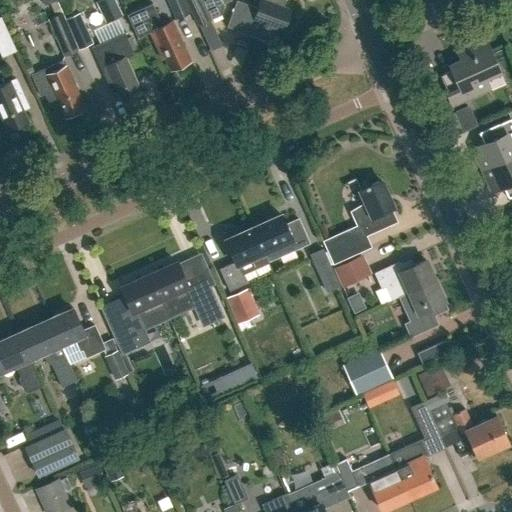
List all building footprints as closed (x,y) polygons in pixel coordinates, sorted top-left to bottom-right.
[(105,24),(121,16),(113,0),(98,0),(95,2),(105,24)] [(190,13),(184,0),(170,0),(178,19),(190,13)] [(184,0),(190,13),(197,25),(221,15),(223,6),(222,4),(231,1),(230,0),(202,0),(201,1),(200,0),(184,0)] [(289,10),(281,7),(283,0),(257,0),(255,8),(235,0),(225,27),(264,41),(269,26),(281,30),(289,10)] [(79,51),(65,19),(63,13),(48,20),(64,57),(79,51)] [(92,45),(84,25),(78,14),(65,19),(79,51),(92,45)] [(0,53),(2,58),(16,52),(1,17),(0,17),(0,53)] [(189,62),(171,20),(147,31),(160,60),(163,58),(169,71),(189,62)] [(137,85),(125,58),(133,55),(124,34),(92,48),(108,84),(113,82),(118,94),(137,85)] [(453,104),(487,88),(482,79),(498,71),(484,40),(458,51),(462,61),(451,66),(453,70),(440,76),(453,104)] [(64,67),(61,61),(30,76),(39,97),(44,95),(50,108),(59,105),(65,117),(83,109),(64,67)] [(0,112),(8,131),(27,122),(22,111),(28,108),(16,80),(0,86),(0,112)] [(483,169),(511,156),(511,137),(510,133),(511,132),(511,123),(510,118),(478,132),(483,144),(474,148),(483,169)] [(511,156),(483,169),(492,190),(502,186),(508,198),(511,195),(511,156)] [(332,264),(371,247),(365,235),(396,221),(390,207),(392,206),(380,180),(360,190),(365,202),(350,209),(357,225),(321,241),(332,264)] [(253,227),(267,260),(308,242),(297,218),(285,224),(281,215),(253,227)] [(268,261),(267,260),(253,227),(225,240),(235,261),(219,268),(228,290),(246,283),(242,274),(254,268),(254,267),(268,261)] [(310,256),(326,293),(340,287),(332,268),(331,269),(322,248),(309,254),(310,256)] [(332,268),(340,287),(371,274),(362,255),(332,268)] [(398,296),(434,279),(425,259),(412,265),(410,260),(399,265),(397,262),(374,273),(381,288),(386,286),(392,299),(398,296)] [(149,274),(168,317),(194,305),(203,324),(221,316),(202,273),(185,281),(176,261),(149,274)] [(133,332),(168,317),(149,274),(121,286),(125,296),(113,302),(119,315),(110,319),(124,351),(138,345),(133,332)] [(434,279),(398,296),(409,320),(404,323),(410,336),(434,325),(430,316),(448,308),(434,279)] [(240,332),(251,327),(248,319),(258,314),(248,289),(225,298),(240,332)] [(49,319),(69,364),(104,348),(93,325),(82,330),(72,309),(49,319)] [(68,364),(69,364),(49,319),(19,332),(30,357),(41,352),(47,365),(51,363),(61,387),(76,381),(68,364)] [(0,340),(0,370),(15,363),(21,376),(20,380),(26,393),(29,393),(43,387),(30,357),(19,332),(0,340)] [(422,365),(450,352),(445,340),(416,353),(422,365)] [(363,376),(386,365),(379,349),(343,365),(351,380),(363,375),(363,376)] [(115,380),(129,374),(117,351),(104,356),(115,380)] [(425,402),(438,431),(443,440),(465,430),(477,457),(509,443),(496,415),(472,426),(464,408),(452,413),(450,408),(447,409),(444,402),(448,401),(444,393),(425,402)] [(438,431),(425,402),(424,402),(423,400),(410,406),(424,437),(438,431)] [(25,447),(32,461),(71,443),(65,429),(64,430),(25,447)] [(395,468),(408,497),(436,484),(423,457),(427,455),(420,439),(388,453),(395,468)] [(77,457),(71,443),(32,461),(38,475),(77,457)] [(408,497),(395,468),(383,474),(376,459),(359,467),(357,462),(348,466),(345,459),(334,464),(338,471),(347,492),(369,482),(381,509),(408,497)] [(338,471),(322,478),(333,504),(349,497),(347,492),(338,471)] [(46,511),(55,511),(71,505),(58,479),(36,489),(46,511)] [(323,511),(322,509),(329,506),(318,480),(307,484),(290,492),(287,493),(295,511),(323,511)] [(295,511),(287,493),(286,493),(261,505),(263,511),(295,511)]
